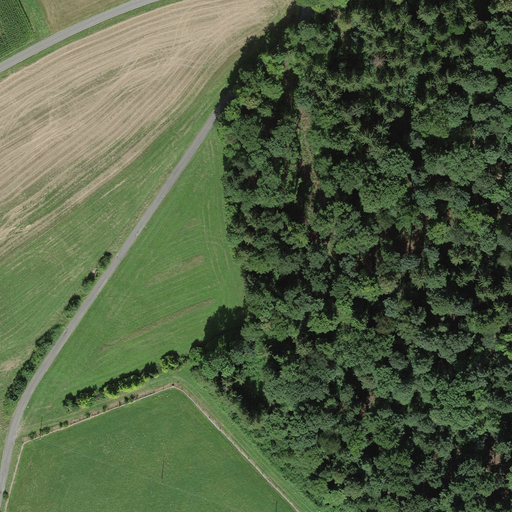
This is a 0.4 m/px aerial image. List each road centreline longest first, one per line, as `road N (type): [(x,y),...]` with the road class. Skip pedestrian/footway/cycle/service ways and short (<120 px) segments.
road 1 (unclassified): [(307,0),(299,31),(227,100),(33,382),(9,441),(0,493)]
road 2 (track): [(12,432),(171,376),(306,511)]
road 3 (track): [(171,376),(296,336),(511,309)]
road 4 (unclassified): [(146,0),(0,67)]
